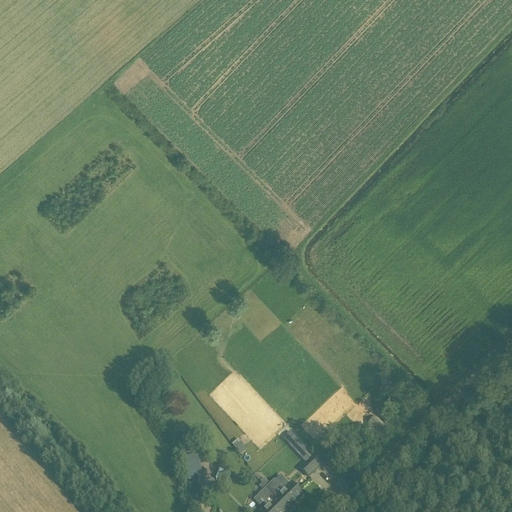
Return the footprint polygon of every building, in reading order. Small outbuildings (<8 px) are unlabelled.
[(379,436),(385,429),(374,419),(368,426),(379,436)] [(308,452),(295,438),(287,445),(301,459),(305,463),(312,456),(308,452)] [(240,448),(236,442),(231,446),(236,452),(236,451),(240,448)] [(308,478),(321,465),(312,456),(305,463),(299,469),(308,478)] [(191,479),(202,478),(201,472),(187,474),(188,481),(191,480),(191,479)] [(223,472),(221,480),(228,483),(231,474),(223,472)] [(193,498),(206,497),(204,478),(191,479),(193,498)] [(261,485),(287,511),(303,497),(292,485),(285,492),(274,481),(269,486),(264,482),(261,485)] [(287,511),(261,485),(259,487),(263,491),(258,497),(269,507),(263,511),(287,511)] [(327,486),(323,490),(331,500),(335,497),(327,486)]
